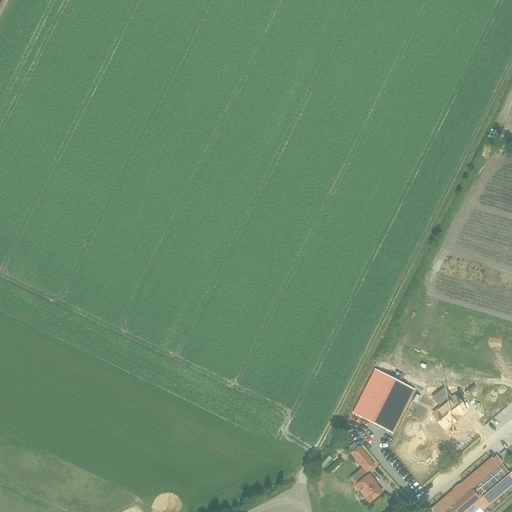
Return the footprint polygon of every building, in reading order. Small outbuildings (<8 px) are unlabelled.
[(374,370),(352,414),(391,434),(414,390),(374,370)] [(434,416),(445,430),(466,413),(455,399),(453,401),(450,397),(439,406),(442,410),(434,416)] [(420,430),(426,425),(418,414),(411,420),(420,430)] [(351,454),(366,472),(374,466),(358,447),(351,454)] [(493,461),(492,459),(429,511),(475,511),(479,509),(482,511),(511,485),(511,475),(510,473),(510,474),(502,465),(503,464),(497,458),(493,461)] [(369,475),(356,485),(355,486),(369,503),(382,492),(373,482),(374,481),(369,475)]
